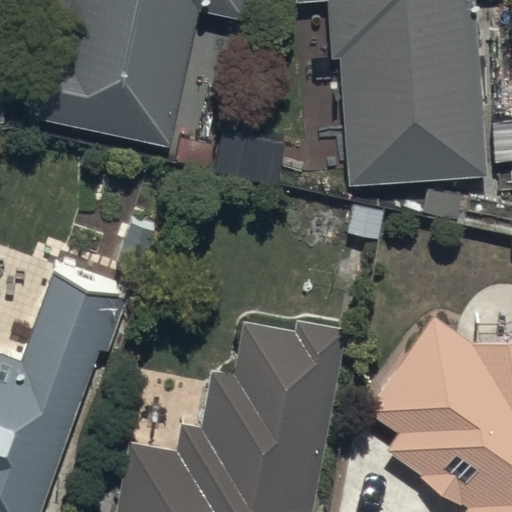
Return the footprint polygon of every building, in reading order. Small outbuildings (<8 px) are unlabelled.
[(72,0),(65,30),(56,28),(40,98),(172,128),(200,0),(236,0),(243,2),(243,0),(72,0)] [(345,41),(352,166),(488,158),(478,0),(328,0),(331,42),(345,41)] [(0,511),(38,511),(101,335),(108,338),(130,277),(54,250),(23,338),(0,330),(0,511)] [(511,511),(511,317),(474,323),(437,294),(363,389),(398,416),(386,431),(470,489),(454,511),(511,511)] [(181,425),(130,417),(113,511),(295,511),(291,511),(295,490),(316,494),(348,309),(298,300),(297,309),(246,300),(237,354),(209,349),(199,405),(185,403),(181,425)]
